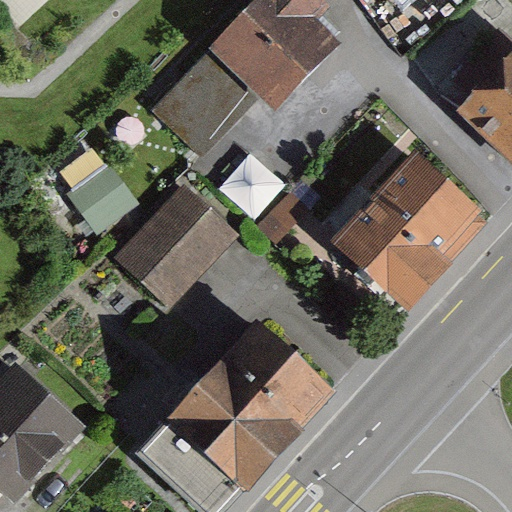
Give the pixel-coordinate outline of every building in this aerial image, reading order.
[(72,0),(0,0),(0,13),(24,41),(72,0)] [(271,18),(196,90),(260,156),(335,84),(271,18)] [(424,93),(511,175),(511,46),(488,25),(424,93)] [(107,147),(68,173),(107,229),(145,204),(107,147)] [(388,354),(470,260),(399,199),(317,293),(388,354)] [(171,226),(99,298),(153,350),(224,278),(171,226)] [(258,319),(169,416),(245,485),(334,389),(258,319)] [(89,423),(18,355),(0,374),(0,487),(15,501),(89,423)]
